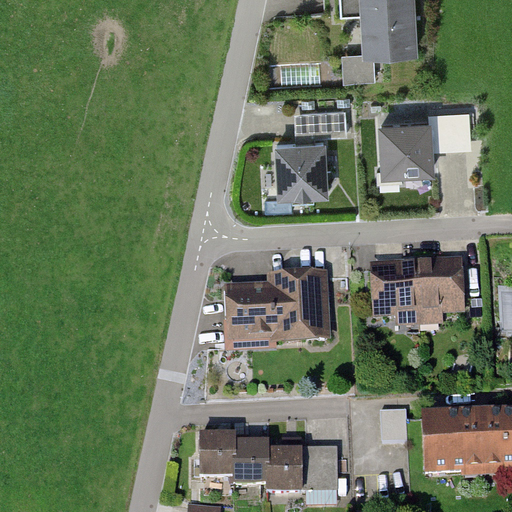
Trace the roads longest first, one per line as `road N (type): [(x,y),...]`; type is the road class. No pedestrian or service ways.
road 1 (residential): [(204,233),(250,240),(511,224)]
road 2 (residential): [(450,397),(166,416)]
road 3 (residential): [(257,0),(204,233)]
road 4 (residential): [(204,233),(166,416)]
